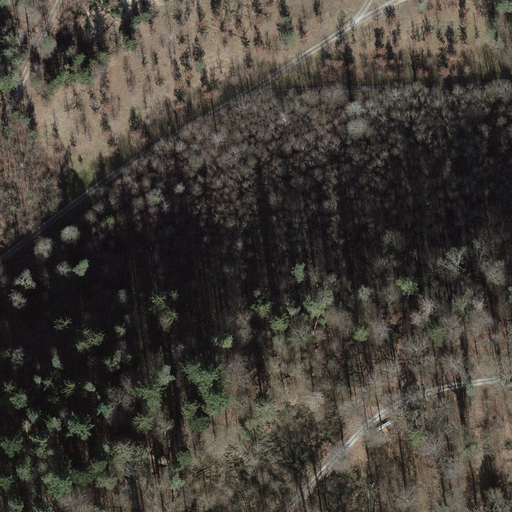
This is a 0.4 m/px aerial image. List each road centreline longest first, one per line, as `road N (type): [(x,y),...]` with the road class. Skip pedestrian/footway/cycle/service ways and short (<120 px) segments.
road 1 (track): [(0,265),(244,95),(402,0)]
road 2 (track): [(511,379),(395,403),(284,511)]
road 3 (track): [(244,95),(511,83)]
road 4 (track): [(0,138),(62,0)]
